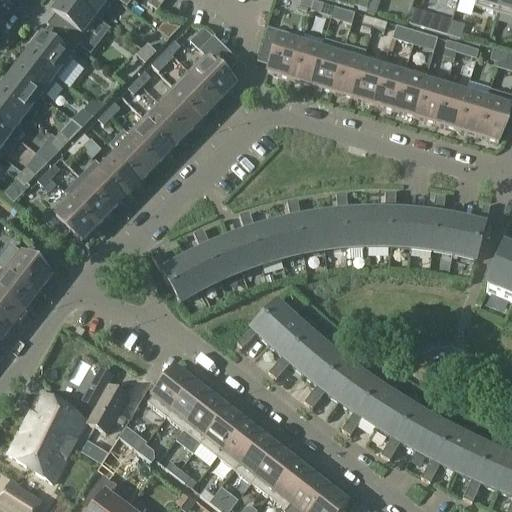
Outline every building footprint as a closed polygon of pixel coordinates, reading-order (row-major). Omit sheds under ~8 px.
[(56,19),(48,30),(51,31),(76,50),(77,51),(78,49),(98,24),(100,21),(72,0),(58,0),(55,5),(59,8),(52,17),(56,19)] [(114,3),(110,0),(72,0),(100,21),(114,3)] [(302,0),(299,8),(311,11),(313,4),(302,0)] [(370,0),(366,13),(366,14),(376,17),(380,3),(370,0)] [(459,0),(475,5),(474,10),(500,18),(504,0),(459,0)] [(511,0),(504,0),(500,18),(511,21),(511,0)] [(161,8),(152,1),(147,7),(156,14),(161,8)] [(333,10),(322,7),(320,14),(331,17),(333,10)] [(345,13),(333,10),(331,17),(342,21),(345,13)] [(412,11),(407,26),(420,30),(421,28),(425,15),(412,11)] [(375,22),(364,19),(362,27),(373,30),(375,22)] [(375,22),(373,30),(384,33),(386,26),(375,22)] [(162,27),(156,34),(168,44),(181,31),(162,27)] [(32,52),(25,60),(57,85),(73,64),(69,61),(77,51),(76,50),(51,31),(43,41),(37,36),(28,49),(32,52)] [(268,32),(264,42),(276,46),(279,35),(268,32)] [(405,32),(403,39),(415,42),(417,35),(405,32)] [(276,46),(267,76),(289,83),(300,49),(302,42),(279,35),(276,46)] [(417,35),(415,42),(426,46),(428,38),(417,35)] [(203,59),(188,74),(219,104),(235,88),(222,76),(236,61),(214,39),(199,55),(203,59)] [(446,44),(444,52),(455,55),(458,47),(446,44)] [(180,51),(174,46),(166,54),(172,60),(180,51)] [(469,51),(458,47),(455,55),(467,59),(469,51)] [(155,55),(147,48),(141,54),(149,61),(155,55)] [(319,55),(300,49),(289,83),(309,89),(319,55)] [(501,55),(494,53),(490,64),(498,66),(501,55)] [(149,61),(141,54),(136,60),(144,67),(149,61)] [(172,60),(166,54),(158,62),(164,68),(172,60)] [(319,55),(309,89),(330,95),(340,61),(319,55)] [(501,55),(498,66),(505,68),(508,57),(501,55)] [(57,85),(25,60),(11,78),(39,100),(43,103),(57,85)] [(340,61),(330,95),(351,102),(361,67),(340,61)] [(382,74),(361,67),(351,102),(372,108),(382,74)] [(404,73),(402,80),(393,114),(414,121),(424,86),(426,80),(404,73)] [(188,74),(173,90),(204,120),(219,104),(188,74)] [(402,80),(382,74),(372,108),(393,114),(402,80)] [(150,82),(145,77),(136,85),(141,90),(150,82)] [(11,78),(0,92),(0,101),(24,120),(39,100),(11,78)] [(136,85),(128,94),(133,99),(141,90),(136,85)] [(445,93),(424,86),(414,121),(435,127),(445,93)] [(173,90),(158,106),(188,136),(204,120),(173,90)] [(445,93),(435,127),(456,133),(466,99),(445,93)] [(486,105),(487,105),(477,139),(498,146),(511,100),(489,94),(486,105)] [(466,99),(456,133),(477,139),(487,105),(486,105),(466,99)] [(0,132),(9,139),(24,120),(0,101),(0,132)] [(103,109),(94,102),(89,108),(97,115),(103,109)] [(156,107),(143,121),(148,126),(173,152),(188,136),(158,106),(156,107)] [(89,108),(83,114),(91,121),(97,115),(89,108)] [(114,108),(105,116),(111,122),(119,113),(114,108)] [(105,116),(97,124),(103,130),(111,122),(105,116)] [(173,152),(148,126),(143,121),(126,138),(131,143),(158,167),(173,152)] [(0,151),(9,139),(0,132),(0,151)] [(69,144),(61,136),(55,142),(63,150),(69,144)] [(95,149),(83,138),(75,146),(81,152),(87,157),(95,149)] [(63,150),(55,142),(49,148),(58,156),(63,150)] [(131,143),(117,158),(142,183),(158,167),(131,143)] [(81,152),(75,146),(67,155),(73,161),(81,152)] [(142,183),(117,158),(101,174),(124,196),(127,199),(142,183)] [(94,166),(79,181),(87,189),(112,214),(127,199),(124,196),(101,174),(94,166)] [(11,168),(6,175),(15,182),(21,176),(11,168)] [(35,179),(27,170),(21,176),(29,184),(35,179)] [(59,175),(53,170),(45,178),(51,183),(59,175)] [(29,184),(21,176),(15,182),(24,190),(29,184)] [(45,178),(37,186),(42,192),(51,183),(45,178)] [(87,189),(79,181),(64,197),(66,199),(71,204),(97,229),(112,214),(87,189)] [(385,197),(385,207),(395,207),(395,197),(389,197),(385,197)] [(346,198),(340,198),(335,199),(336,209),(346,208),(346,198)] [(66,199),(42,224),(62,244),(70,236),(81,246),(97,229),(71,204),(66,199)] [(444,202),(439,201),(434,200),(433,210),(443,212),(444,202)] [(297,204),(291,205),(287,206),(289,216),(299,214),(297,204)] [(395,207),(385,207),(384,217),(389,217),(395,217),(395,207)] [(347,218),(346,208),(336,209),(337,219),(342,218),(347,218)] [(443,212),(433,210),(431,220),(436,221),(441,222),(443,212)] [(483,210),(477,229),(484,231),(489,211),(483,210)] [(299,214),(289,216),(291,226),(295,225),(301,224),(299,214)] [(248,216),(244,218),(239,219),(242,229),(252,226),(248,216)] [(366,217),(347,218),(342,218),(345,253),(368,252),(366,217)] [(384,217),(366,217),(368,252),(388,252),(389,252),(389,217),(384,217)] [(395,217),(389,217),(389,252),(412,254),(414,218),(395,217)] [(319,221),(317,221),(324,256),(345,253),(342,218),(337,219),(319,221)] [(431,220),(414,218),(412,254),(431,256),(436,221),(431,220)] [(317,221),(301,224),(295,225),(302,260),(324,256),(317,221)] [(436,221),(431,256),(455,260),(460,225),(441,222),(436,221)] [(295,225),(291,226),(273,230),(271,231),(281,264),(302,260),(295,225)] [(477,229),(460,225),(455,260),(475,265),(480,243),(481,243),(484,231),(477,229)] [(252,226),(242,229),(245,238),(250,237),(255,235),(252,226)] [(255,235),(250,237),(261,270),(281,264),(271,231),(255,235)] [(202,233),(197,236),(193,238),(197,247),(206,243),(202,233)] [(250,237),(245,238),(227,245),(226,245),(239,278),(260,270),(261,270),(250,237)] [(210,252),(206,243),(197,247),(201,256),(205,254),(210,252)] [(210,252),(205,254),(220,286),(239,278),(226,245),(210,252)] [(34,261),(38,256),(30,249),(26,254),(34,261)] [(205,254),(201,256),(184,264),(184,265),(201,296),(220,286),(205,254)] [(161,277),(167,274),(156,257),(151,260),(161,277)] [(511,307),(511,261),(502,258),(492,282),(486,297),(511,307)] [(21,259),(7,278),(35,300),(49,281),(21,259)] [(184,265),(167,274),(161,277),(168,288),(168,289),(179,308),(201,296),(184,265)] [(35,300),(7,278),(0,286),(0,300),(21,317),(35,300)] [(21,317),(0,300),(0,327),(8,334),(21,317)] [(271,353),(295,327),(292,324),(276,309),(260,325),(259,324),(250,334),(255,338),(271,353)] [(0,327),(0,344),(8,334),(0,327)] [(295,327),(271,353),(282,362),(289,369),(312,341),(295,327)] [(255,338),(250,334),(236,348),(241,353),(255,338)] [(312,341),(289,369),(305,383),(328,355),(312,341)] [(328,355),(305,383),(316,391),(324,397),(345,369),(328,355)] [(289,369),(282,362),(275,370),(283,377),(289,369)] [(363,382),(345,369),(324,397),(342,410),(363,382)] [(283,377),(275,370),(268,378),(276,384),(283,377)] [(111,379),(100,373),(88,395),(99,400),(111,379)] [(164,421),(191,387),(173,373),(147,407),(164,421)] [(363,382),(342,410),(352,417),(361,423),(380,394),(363,382)] [(191,387),(164,421),(182,434),(208,401),(191,387)] [(88,428),(105,437),(113,424),(121,429),(124,422),(116,418),(126,400),(109,391),(88,428)] [(316,391),(309,398),(318,405),(324,397),(316,391)] [(361,423),(375,433),(380,436),(399,406),(380,394),(361,423)] [(41,397),(27,424),(71,452),(85,425),(41,397)] [(318,405),(309,398),(303,406),(311,413),(318,405)] [(225,414),(208,401),(182,434),(199,448),(225,414)] [(417,417),(399,406),(380,436),(390,442),(399,447),(417,417)] [(225,414),(199,448),(216,461),(243,427),(225,414)] [(361,423),(352,417),(347,426),(355,431),(361,423)] [(417,417),(399,447),(414,456),(419,459),(436,428),(417,417)] [(71,452),(27,424),(9,458),(52,487),(71,452)] [(355,431),(347,426),(341,434),(349,440),(355,431)] [(243,427),(216,461),(234,475),(260,441),(243,427)] [(455,438),(436,428),(419,459),(430,464),(439,469),(455,438)] [(475,447),(455,438),(439,469),(454,477),(459,479),(475,447)] [(260,441),(234,475),(251,488),(277,454),(260,441)] [(142,449),(133,442),(128,448),(137,455),(142,449)] [(399,447),(390,442),(385,451),(394,456),(399,447)] [(120,446),(111,456),(122,464),(130,454),(120,446)] [(495,457),(475,447),(459,479),(470,484),(480,488),(495,457)] [(142,449),(137,455),(147,462),(152,456),(142,449)] [(394,456),(385,451),(380,459),(389,465),(394,456)] [(107,458),(100,453),(93,465),(100,469),(107,458)] [(295,468),(277,454),(251,488),(268,502),(295,468)] [(511,464),(495,457),(480,488),(501,498),(511,472),(511,464)] [(430,464),(425,473),(434,478),(439,469),(430,464)] [(197,476),(208,488),(220,476),(209,465),(197,476)] [(179,474),(170,467),(166,472),(175,480),(179,474)] [(312,481),(295,468),(268,502),(281,511),(288,511),(290,509),(312,481)] [(511,472),(501,498),(511,501),(511,472)] [(434,478),(425,473),(420,482),(430,487),(434,478)] [(189,481),(179,474),(175,480),(185,487),(189,481)] [(123,511),(111,503),(118,493),(102,481),(84,505),(94,511),(93,511),(123,511)] [(288,511),(314,511),(328,494),(312,481),(290,509),(288,511)] [(470,484),(466,493),(476,498),(480,488),(470,484)] [(0,510),(3,511),(35,511),(39,507),(10,489),(0,504),(0,510)] [(240,511),(244,511),(253,497),(242,491),(232,507),(240,511)] [(204,493),(200,499),(209,506),(213,501),(213,500),(204,493)] [(476,498),(466,493),(462,503),(472,507),(476,498)] [(328,494),(314,511),(344,511),(347,508),(329,495),(328,494)] [(209,506),(208,507),(215,511),(219,511),(223,508),(213,500),(213,501),(209,506)]
